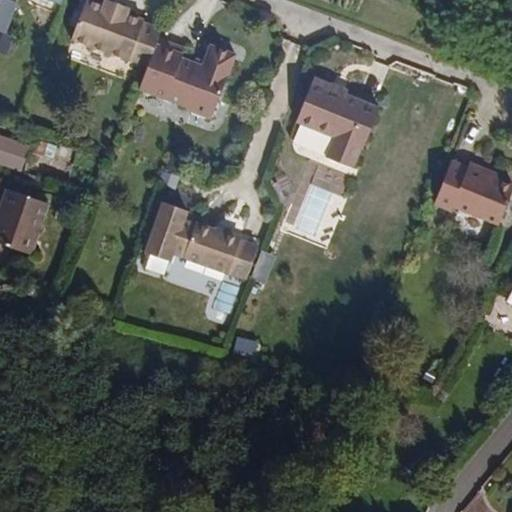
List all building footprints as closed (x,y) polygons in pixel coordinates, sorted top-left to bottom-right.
[(66,45),(142,74),(153,44),(158,32),(124,20),(127,13),(98,2),(97,7),(83,2),(66,45)] [(142,74),(133,96),(208,125),(233,60),(204,49),(196,68),(179,61),(181,55),(153,44),(142,74)] [(327,143),(319,163),(350,175),(374,112),(340,98),(342,95),(309,82),(291,129),(327,143)] [(30,145),(0,134),(0,163),(21,171),(30,145)] [(449,165),(430,212),(447,219),(450,212),(495,231),(511,189),(494,182),(496,177),(465,164),(463,171),(449,165)] [(0,196),(0,253),(27,262),(44,210),(0,196)] [(179,265),(193,226),(197,214),(164,203),(144,259),(177,270),(179,265)] [(193,226),(179,265),(223,280),(236,244),(237,241),(193,226)] [(257,252),(236,244),(223,280),(244,288),(257,252)] [(267,284),(276,254),(261,250),(252,280),(267,284)] [(254,358),(259,342),(238,335),(233,350),(254,358)]
